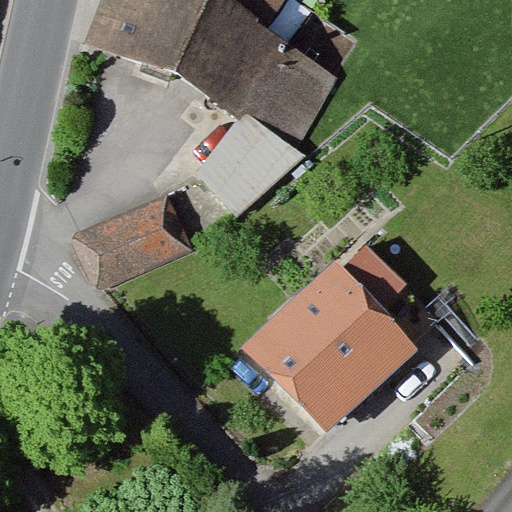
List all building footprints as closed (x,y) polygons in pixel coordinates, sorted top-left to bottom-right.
[(195,0),(102,0),(86,56),(174,88),(239,135),(245,128),(296,144),(333,79),(257,39),(195,0)] [(195,0),(257,39),(283,0),(195,0)] [(239,135),(197,186),(238,223),(307,162),(245,128),(239,135)] [(80,241),(102,290),(189,250),(167,201),(80,241)] [(334,275),(246,357),(319,443),(412,363),(377,320),(402,292),(367,260),(341,283),(334,275)]
